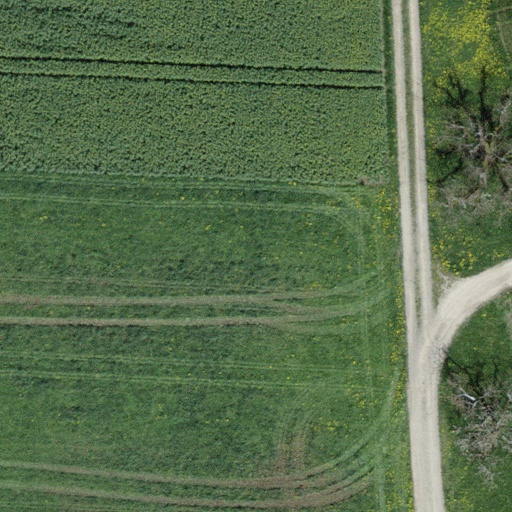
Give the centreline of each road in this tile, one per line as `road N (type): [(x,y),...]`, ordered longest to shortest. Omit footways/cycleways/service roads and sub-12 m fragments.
road 1 (track): [(426,339),(412,0)]
road 2 (track): [(433,511),(426,339)]
